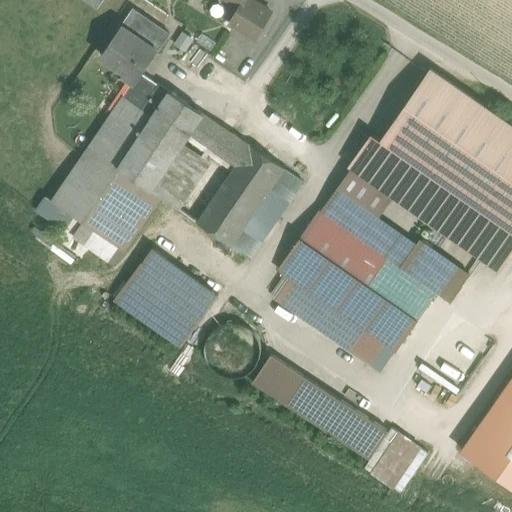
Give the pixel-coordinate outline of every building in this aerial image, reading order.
[(272,11),(253,0),(245,0),(242,6),(241,5),(231,22),(256,38),(272,11)] [(171,33),(134,8),(102,55),(125,70),(123,74),(135,82),(136,83),(143,72),(171,33)] [(193,73),(174,60),(168,69),(187,81),(193,73)] [(511,123),(432,68),(383,140),(407,157),(511,229),(511,123)] [(159,83),(143,72),(136,83),(135,82),(125,96),(124,95),(124,96),(142,108),(159,83)] [(142,108),(124,96),(53,200),(85,222),(113,181),(118,175),(122,168),(129,173),(151,188),(189,132),(206,144),(220,124),(159,82),(159,83),(142,108)] [(189,132),(151,188),(162,196),(178,208),(217,152),(216,151),(230,131),(220,124),(206,144),(189,132)] [(217,152),(178,208),(197,221),(248,143),(230,131),(216,151),(217,152)] [(374,133),(351,166),(385,189),(407,157),(383,140),(374,133)] [(248,143),(197,221),(232,245),(286,167),(251,143),(250,144),(248,143)] [(511,249),(511,229),(407,157),(385,189),(499,268),(511,249)] [(286,167),(232,245),(237,249),(232,256),(245,264),(303,180),(286,167)] [(129,173),(122,168),(118,175),(125,180),(129,173)] [(151,188),(129,173),(125,180),(118,175),(113,181),(154,209),(162,196),(151,188)] [(154,209),(113,181),(85,222),(125,250),(154,209)] [(420,241),(339,185),(322,210),(403,267),(420,241)] [(403,267),(322,210),(281,269),(294,279),(363,326),(396,349),(436,290),(403,267)] [(472,271),(423,237),(420,241),(403,267),(436,290),(438,289),(453,299),(472,271)] [(219,295),(153,248),(116,299),(183,346),(219,295)] [(363,326),(294,279),(281,299),(350,346),(363,326)] [(259,360),(261,349),(259,339),(252,330),(243,324),(233,322),(222,324),(213,330),(207,339),(205,350),(207,361),(213,370),(223,376),(233,378),(244,375),(253,369),(259,360)] [(511,357),(453,454),(511,490),(511,357)] [(385,436),(268,359),(253,381),(370,458),(385,436)]
